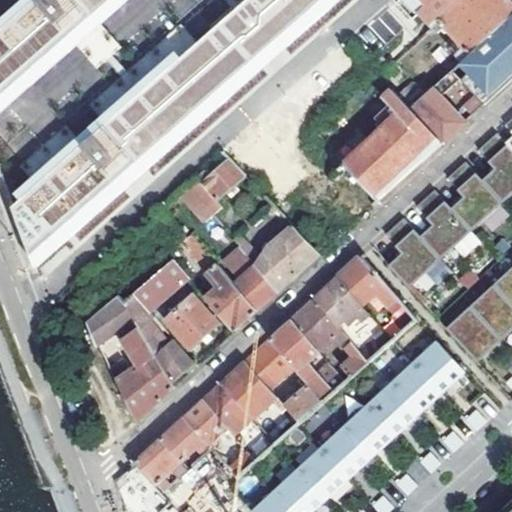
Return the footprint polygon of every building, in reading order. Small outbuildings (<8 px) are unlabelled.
[(129,0),(112,0),(0,100),(0,115),(77,47),(97,71),(122,49),(101,25),(129,0)] [(38,0),(0,34),(0,100),(112,0),(38,0)] [(22,203),(15,210),(37,270),(341,0),(250,0),(177,66),(85,147),(62,167),(22,203)] [(406,0),(433,29),(464,0),(406,0)] [(511,2),(510,0),(464,0),(433,29),(438,35),(447,28),(466,49),(454,60),(459,66),(511,17),(511,2)] [(511,17),(459,66),(453,71),(481,101),(511,73),(511,17)] [(68,127),(85,147),(177,66),(159,46),(68,127)] [(411,109),(435,136),(443,144),(457,131),(466,123),(442,97),(460,80),(452,72),(435,88),(411,109)] [(511,73),(481,101),(485,106),(511,81),(511,73)] [(384,127),(413,158),(420,166),(432,155),(424,147),(435,136),(411,109),(393,89),(384,98),(399,112),(384,127)] [(384,127),(345,164),(374,196),(411,159),(418,167),(420,166),(413,158),(384,127)] [(406,254),(393,266),(413,287),(511,195),(511,146),(500,133),(492,140),(482,150),(499,169),(486,180),(469,162),(463,167),(458,172),(451,178),(468,197),(455,209),(438,190),(427,201),(420,207),(437,225),(425,237),(408,218),(395,230),(389,235),(406,254)] [(435,136),(424,147),(432,155),(443,144),(435,136)] [(34,182),(17,197),(22,203),(62,167),(45,147),(21,168),(34,182)] [(411,159),(374,196),(380,203),(399,186),(418,167),(411,159)] [(244,173),(233,160),(214,176),(206,168),(197,176),(218,198),(244,173)] [(207,220),(216,214),(224,205),(218,198),(197,176),(181,191),(207,220)] [(320,258),(293,227),(270,248),(260,261),(244,241),(240,244),(242,247),(250,258),(255,262),(279,294),(290,284),(320,258)] [(218,288),(207,299),(236,333),(247,323),(258,312),(236,284),(195,233),(189,238),(184,243),(209,275),(207,276),(218,288)] [(170,254),(174,260),(185,251),(180,245),(170,254)] [(242,264),(250,258),(242,247),(233,253),(242,264)] [(350,271),(341,280),(364,306),(377,295),(397,316),(384,328),(396,341),(418,322),(362,260),(350,271)] [(236,284),(258,312),(264,307),(279,294),(255,262),(250,266),(252,270),(236,284)] [(177,263),(139,297),(153,314),(160,308),(158,306),(181,285),(182,287),(190,279),(177,263)] [(511,274),(499,286),(511,300),(511,274)] [(364,306),(341,280),(328,291),(318,300),(342,327),(365,307),(364,306)] [(511,300),(499,286),(475,307),(505,340),(511,333),(511,300)] [(119,297),(88,322),(99,346),(116,331),(131,318),(126,310),(128,307),(119,297)] [(139,297),(128,307),(126,310),(131,318),(136,327),(139,332),(156,318),(153,314),(139,297)] [(169,320),(192,349),(206,336),(218,326),(195,298),(169,320)] [(342,327),(318,300),(302,314),(294,321),(321,351),(345,331),(342,327)] [(505,340),(475,307),(451,329),(481,362),(505,340)] [(116,331),(122,340),(136,327),(131,318),(116,331)] [(280,334),(272,340),(298,368),(313,384),(318,391),(328,382),(312,364),(324,354),(321,351),(294,321),(280,334)] [(174,389),(171,384),(152,353),(139,332),(136,327),(122,340),(136,366),(123,376),(117,365),(111,369),(139,422),(150,412),(174,389)] [(339,372),(348,383),(373,362),(352,339),(346,343),(350,347),(349,349),(355,358),(339,372)] [(256,355),(247,363),(272,390),(276,388),(280,392),(284,388),(282,385),(298,368),(272,340),(256,355)] [(157,350),(152,353),(171,384),(181,375),(193,364),(175,341),(160,355),(157,350)] [(440,342),(416,363),(444,393),(468,372),(440,342)] [(232,377),(224,384),(255,417),(269,433),(271,435),(278,429),(270,418),(267,420),(261,415),(278,398),(272,390),(247,363),(232,377)] [(416,363),(393,384),(421,414),(444,393),(416,363)] [(318,391),(327,401),(348,383),(339,372),(328,382),(318,391)] [(213,394),(205,401),(229,428),(235,435),(255,417),(224,384),(213,394)] [(313,384),(287,408),(294,416),(301,424),(327,401),(318,391),(313,384)] [(393,384),(370,406),(398,435),(421,414),(393,384)] [(187,418),(206,440),(213,449),(218,445),(214,441),(229,428),(205,401),(194,412),(187,418)] [(370,406),(346,427),(374,457),(398,435),(370,406)] [(468,419),(478,430),(486,423),(488,421),(477,410),(468,419)] [(278,429),(271,435),(279,444),(301,424),(294,416),(278,429)] [(200,445),(206,440),(187,418),(171,433),(163,441),(181,462),(186,458),(200,445)] [(346,427),(323,448),(350,478),(374,457),(346,427)] [(455,431),(445,440),(455,451),(463,444),(465,442),(455,431)] [(250,451),(259,461),(279,444),(271,435),(269,433),(250,451)] [(207,455),(213,449),(206,440),(200,445),(207,455)] [(181,462),(163,441),(149,453),(139,462),(165,492),(172,486),(165,478),(181,462)] [(323,448),(300,469),(327,499),(350,478),(323,448)] [(207,455),(196,464),(222,494),(239,478),(231,469),(213,449),(207,455)] [(231,469),(239,478),(259,461),(250,451),(231,469)] [(422,462),(432,473),(440,465),(442,463),(432,452),(422,462)] [(186,458),(181,462),(189,471),(194,467),(186,458)] [(177,511),(162,495),(165,492),(139,462),(116,483),(128,507),(132,511),(177,511)] [(300,469),(277,490),(297,511),(313,511),(327,499),(300,469)] [(398,483),(409,494),(417,487),(419,485),(408,474),(398,483)] [(297,511),(277,490),(253,511),(252,511),(297,511)] [(375,505),(381,511),(390,511),(394,509),(395,507),(385,496),(375,505)] [(511,511),(511,501),(500,511),(511,511)]
